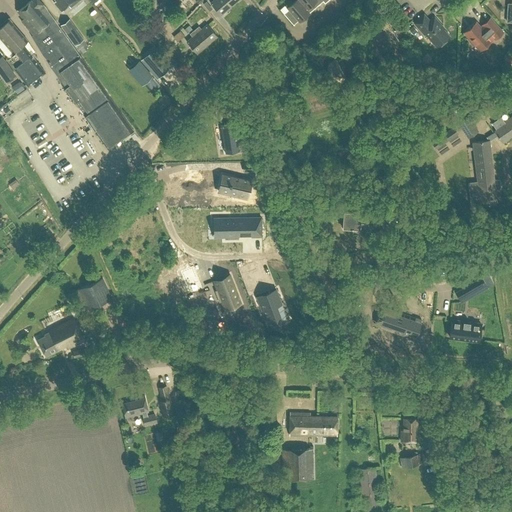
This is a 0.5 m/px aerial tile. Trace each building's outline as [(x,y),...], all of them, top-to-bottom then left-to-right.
[(133,130),(81,56),(43,4),(39,0),(32,0),(31,1),(31,0),(19,11),(25,17),(21,21),(33,35),(32,36),(36,41),(43,54),(48,61),(50,62),(50,63),(49,64),(55,72),(108,147),(133,130)] [(55,0),(56,0),(54,2),(61,11),(68,5),(70,7),(78,0),(55,0)] [(220,15),(230,6),(225,0),(212,0),(210,3),(220,15)] [(295,0),(287,8),(289,10),(284,14),(293,24),(298,20),(299,22),(310,13),(310,12),(323,0),(325,3),(328,0),(295,0)] [(430,20),(424,13),(413,22),(422,32),(423,32),(431,41),(435,38),(440,44),(450,36),(440,25),(441,24),(434,16),(430,20)] [(503,32),(490,18),(480,27),(476,22),(464,32),(469,38),(468,39),(473,45),(474,44),(480,50),(491,40),(491,39),(495,35),(497,37),(503,32)] [(28,40),(9,19),(0,26),(0,50),(28,86),(45,72),(31,54),(35,51),(27,41),(28,40)] [(86,42),(69,19),(60,25),(77,49),(86,42)] [(199,26),(194,30),(207,45),(217,36),(207,25),(201,29),(199,26)] [(207,45),(194,30),(189,34),(192,37),(186,42),(196,54),(207,45)] [(155,48),(141,60),(157,80),(172,68),(155,48)] [(0,57),(0,72),(6,81),(15,75),(8,66),(1,56),(0,57)] [(346,79),(336,58),(328,62),(326,68),(327,72),(330,78),(334,81),(339,82),(346,79)] [(146,73),(140,65),(135,70),(145,82),(152,77),(148,72),(146,73)] [(25,89),(19,81),(12,86),(17,94),(25,89)] [(328,86),(316,87),(316,99),(329,98),(328,86)] [(511,104),(511,96),(497,107),(500,112),(511,104)] [(482,118),(477,111),(458,124),(467,138),(478,130),(474,123),(482,118)] [(511,131),(511,120),(509,117),(504,121),(501,117),(492,123),(496,129),(494,130),(502,142),(510,137),(509,134),(511,131)] [(234,120),(220,123),(225,152),(239,150),(234,120)] [(494,179),(489,140),(473,142),(480,204),(496,202),(495,190),(500,188),(499,186),(501,185),(501,182),(499,182),(499,180),(494,179)] [(17,160),(12,163),(19,174),(24,171),(17,160)] [(71,183),(71,174),(58,174),(58,183),(71,183)] [(222,174),(218,189),(248,196),(251,180),(222,174)] [(360,213),(344,211),(342,227),(359,229),(360,221),(371,222),(372,214),(366,213),(366,214),(360,214),(360,213)] [(389,217),(374,216),(373,223),(389,224),(389,217)] [(216,218),(216,232),(224,232),(224,237),(238,236),(238,234),(251,234),(251,236),(261,236),(260,217),(216,218)] [(233,273),(218,279),(229,307),(244,301),(233,273)] [(112,297),(102,277),(73,291),(83,311),(112,297)] [(276,290),(258,297),(269,329),(288,322),(276,290)] [(376,320),(381,322),(380,325),(415,337),(417,332),(418,332),(419,327),(421,322),(397,314),(395,316),(385,312),(385,313),(379,311),(376,320)] [(84,339),(74,318),(48,330),(49,331),(43,334),(44,336),(37,339),(45,356),(66,346),(67,348),(84,339)] [(481,324),(451,320),(449,336),(479,340),(481,324)] [(85,354),(84,348),(73,351),(74,357),(85,354)] [(174,413),(167,385),(158,387),(161,396),(159,401),(163,417),(174,413)] [(148,412),(144,395),(139,396),(140,399),(122,403),(125,417),(148,412)] [(310,412),(290,412),(289,435),(317,436),(317,435),(337,436),(337,416),(310,415),(310,412)] [(157,422),(155,414),(142,416),(144,425),(157,422)] [(417,418),(403,418),(403,430),(401,430),(401,441),(419,442),(419,430),(417,430),(417,418)] [(511,446),(511,422),(509,422),(509,423),(500,422),(505,445),(511,446)] [(313,478),(313,449),(282,449),(282,478),(313,478)] [(438,462),(436,451),(422,454),(424,465),(438,462)] [(419,453),(399,457),(401,467),(421,463),(419,453)] [(379,511),(375,467),(358,469),(363,511),(379,511)]
